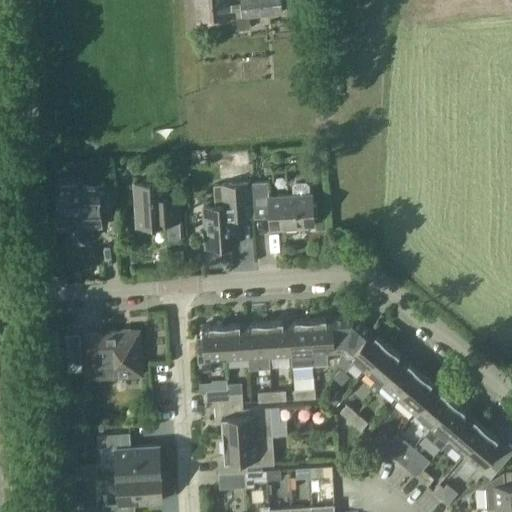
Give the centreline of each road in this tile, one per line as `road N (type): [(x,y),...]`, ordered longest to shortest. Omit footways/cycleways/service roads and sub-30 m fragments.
road 1 (residential): [(175,287),(370,272),(511,403)]
road 2 (unclassified): [(38,296),(18,0)]
road 3 (residential): [(189,511),(175,287)]
road 4 (residential): [(38,296),(175,287)]
